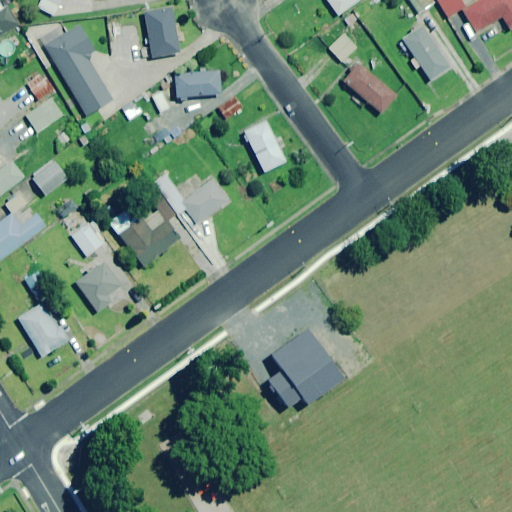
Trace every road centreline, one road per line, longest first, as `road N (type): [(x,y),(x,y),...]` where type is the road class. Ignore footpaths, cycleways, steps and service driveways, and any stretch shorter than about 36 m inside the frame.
road 1 (residential): [(365,198),(20,447)]
road 2 (residential): [(224,3),(365,198)]
road 3 (residential): [(511,90),(365,198)]
